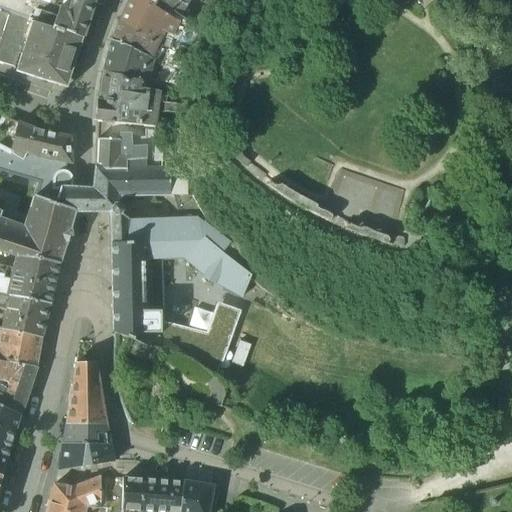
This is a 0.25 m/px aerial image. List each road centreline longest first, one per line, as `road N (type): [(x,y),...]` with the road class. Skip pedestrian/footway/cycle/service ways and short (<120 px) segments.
road 1 (residential): [(73,314),(95,314),(117,426),(131,440),(344,506)]
road 2 (residential): [(19,511),(73,314)]
road 3 (residential): [(73,314),(84,213),(79,114)]
